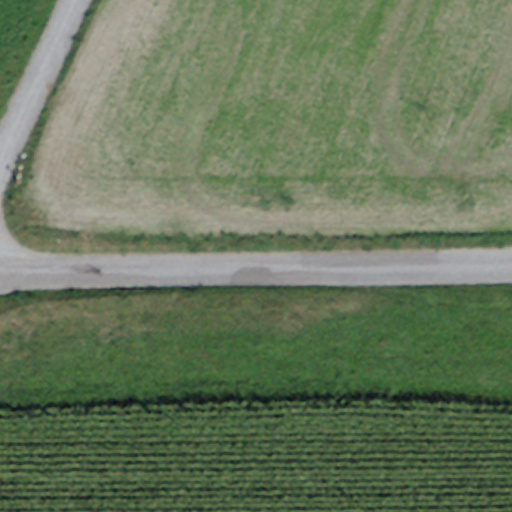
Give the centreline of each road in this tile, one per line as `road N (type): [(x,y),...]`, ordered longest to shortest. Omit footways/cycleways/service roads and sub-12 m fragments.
road 1 (unclassified): [(0,278),(511,270)]
road 2 (unclassified): [(74,0),(0,160)]
